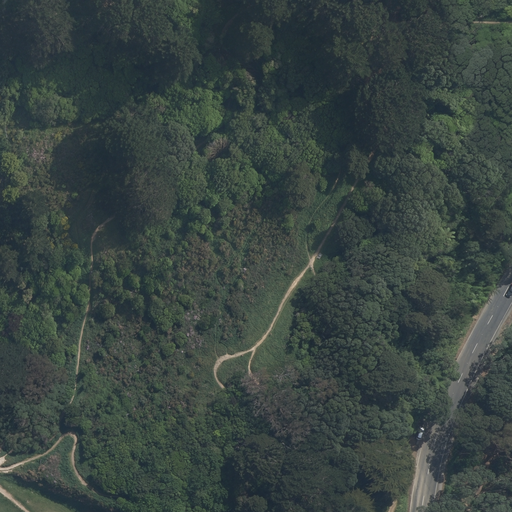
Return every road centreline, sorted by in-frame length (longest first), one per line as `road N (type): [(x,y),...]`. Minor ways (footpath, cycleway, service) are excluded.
road 1 (residential): [(420,511),(443,417),(511,278)]
road 2 (track): [(390,511),(407,439),(440,408),(452,363),(493,313)]
